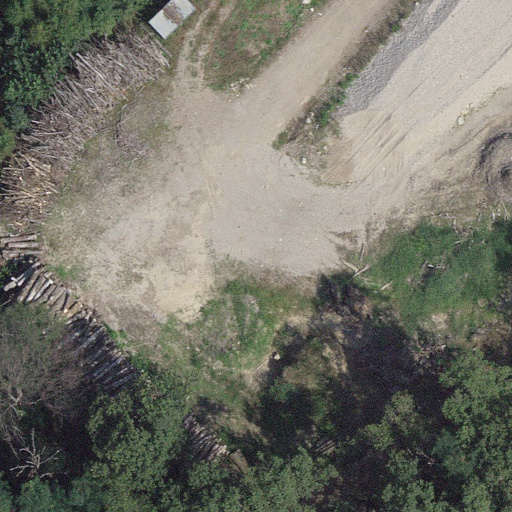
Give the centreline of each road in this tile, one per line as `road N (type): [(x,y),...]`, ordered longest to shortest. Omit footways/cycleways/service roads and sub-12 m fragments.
road 1 (track): [(223,0),(43,267)]
road 2 (track): [(157,99),(210,83),(338,0)]
